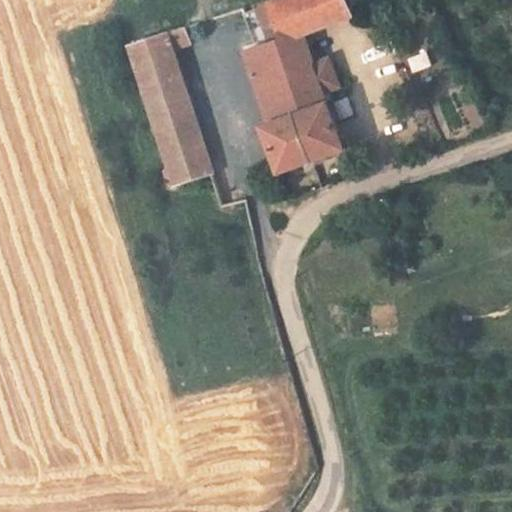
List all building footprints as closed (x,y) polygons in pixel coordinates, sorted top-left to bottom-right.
[(356,6),(353,0),(267,0),(261,2),(275,37),(293,30),(356,6)] [(220,162),(202,165),(153,30),(119,43),(166,182),(199,169),(211,203),(231,197),(220,162)] [(275,37),(255,44),(268,76),(304,62),(293,30),(275,37)] [(255,44),(237,50),(262,115),(286,106),(305,154),(335,142),(314,88),(333,80),(324,55),(304,62),(268,76),(255,44)] [(286,106),(262,115),(254,118),(272,167),(305,154),(286,106)]
